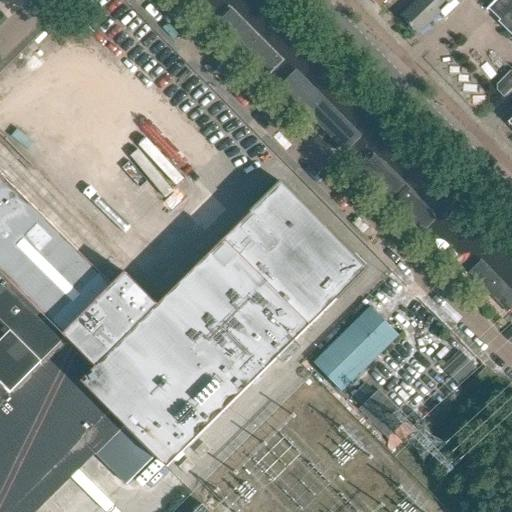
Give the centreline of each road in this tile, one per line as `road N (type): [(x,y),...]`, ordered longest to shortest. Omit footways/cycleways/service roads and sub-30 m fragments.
road 1 (unclassified): [(511,360),(154,0)]
road 2 (secondary): [(511,204),(312,0)]
